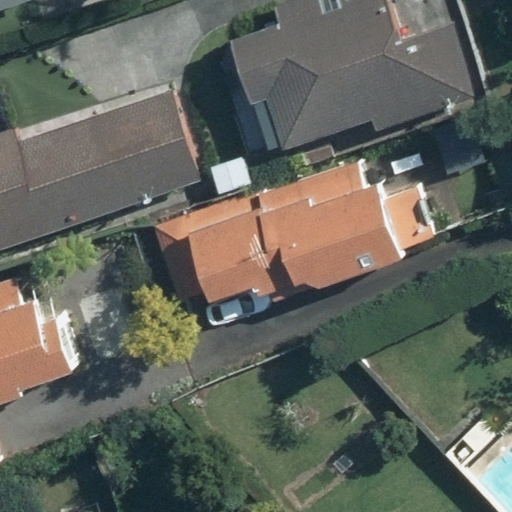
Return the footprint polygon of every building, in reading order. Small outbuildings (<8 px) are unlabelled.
[(0,0),(0,8),(25,0),(0,0)] [(280,147),(368,117),(372,128),(475,95),(452,26),(402,42),(387,0),(357,0),(347,4),(345,0),(293,0),(271,7),(277,25),(229,41),(251,105),(264,100),(280,147)] [(11,125),(0,128),(0,244),(199,176),(168,89),(17,141),(11,125)] [(362,153),(153,222),(180,302),(205,294),(206,299),(251,284),(255,295),(314,276),(317,286),(398,259),(362,153)] [(0,395),(67,374),(33,271),(0,281),(0,395)]
